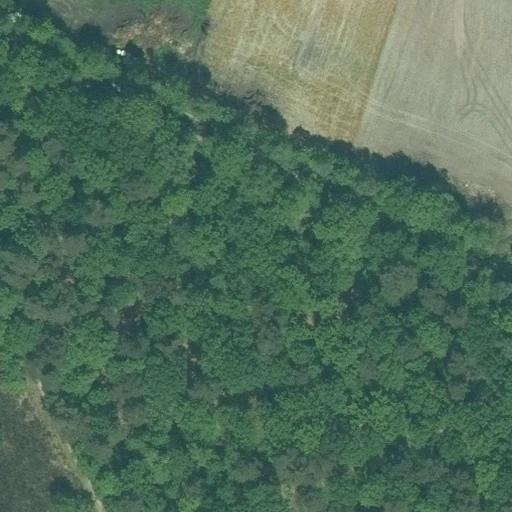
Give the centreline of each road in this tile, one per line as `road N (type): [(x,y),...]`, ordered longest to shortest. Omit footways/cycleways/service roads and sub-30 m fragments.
road 1 (track): [(511,265),(0,35)]
road 2 (track): [(0,321),(100,511)]
